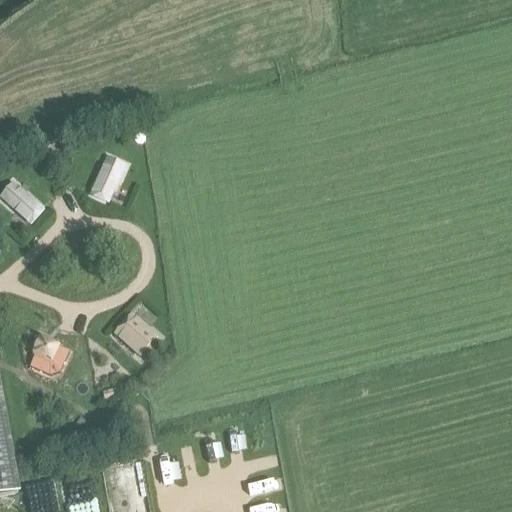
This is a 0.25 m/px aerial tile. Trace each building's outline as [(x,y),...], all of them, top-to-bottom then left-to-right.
[(108,206),(126,167),(106,159),(90,197),(93,198),(92,199),(105,205),(105,204),(108,206)] [(44,212),(13,184),(0,198),(0,200),(30,227),(33,225),(33,226),(42,215),(42,214),(44,212)] [(133,316),(115,336),(140,358),(141,357),(156,340),(158,338),(133,316)] [(56,332),(45,363),(70,372),(81,342),(56,332)] [(118,399),(116,391),(104,394),(105,402),(118,399)] [(0,497),(4,497),(17,494),(0,398),(0,497)]
